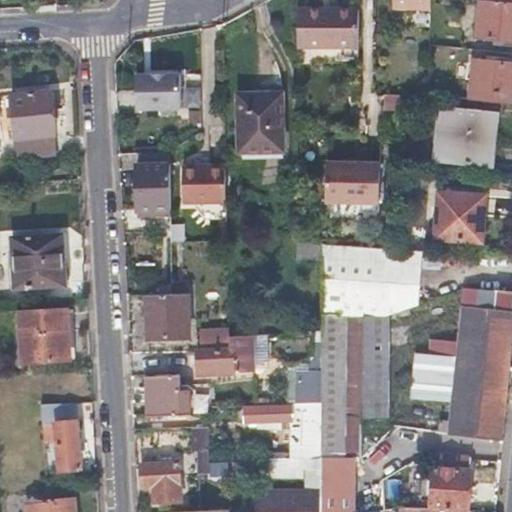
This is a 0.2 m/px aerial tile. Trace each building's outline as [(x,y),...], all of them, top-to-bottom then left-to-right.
[(511,38),(511,1),(496,0),(480,0),(478,36),(511,38)] [(359,6),(305,8),(305,48),(358,46),(359,6)] [(305,8),(296,9),(296,49),(305,48),(305,8)] [(511,102),(511,61),(474,58),(469,97),(511,102)] [(179,107),(178,73),(134,75),(135,109),(179,107)] [(53,154),(52,146),(51,137),(53,137),(50,90),(12,93),(15,157),(53,154)] [(278,93),(258,93),(237,93),(238,150),(278,149),(278,93)] [(465,156),(465,158),(465,160),(489,162),(493,112),(442,107),(438,152),(465,156)] [(137,151),(137,158),(137,164),(135,164),(136,211),(168,209),(167,149),(137,151)] [(347,162),(326,162),(325,203),(380,203),(381,162),(360,162),(347,162)] [(224,201),(224,164),(181,166),(183,203),(224,201)] [(439,190),(437,212),(435,235),(481,239),(485,194),(439,190)] [(136,219),(168,218),(168,209),(136,211),(136,219)] [(61,286),(61,276),(60,267),(63,267),(61,237),(10,239),(12,269),(15,269),(16,287),(61,286)] [(349,312),(388,314),(416,304),(421,250),(324,244),(324,332),(322,460),(347,460),(349,312)] [(500,439),(511,324),(511,291),(464,287),(458,340),(431,339),(430,352),(457,355),(451,397),(449,423),(439,422),(438,434),(501,440),(501,439),(500,439)] [(148,338),(168,336),(188,335),(186,292),(145,294),(148,338)] [(18,312),(19,337),(21,362),(67,360),(65,311),(18,312)] [(349,312),(347,460),(359,460),(359,416),(386,415),(388,314),(349,312)] [(226,328),(200,329),(201,347),(226,346),(226,335),(226,328)] [(195,365),(200,365),(204,365),(205,370),(231,368),(231,347),(251,346),(250,334),(226,335),(226,346),(201,347),(195,348),(195,365)] [(409,393),(451,397),(457,355),(430,352),(414,350),(409,393)] [(186,412),(185,401),(185,389),(179,389),(178,371),(130,373),(132,415),(186,412)] [(235,397),(235,384),(216,385),(216,398),(235,397)] [(39,404),(41,424),(54,423),(67,421),(65,403),(39,404)] [(240,407),(240,413),(240,420),(276,420),(277,407),(240,407)] [(56,441),(56,446),(59,470),(80,468),(75,421),(67,421),(54,423),(56,441)] [(41,424),(43,442),(56,441),(54,423),(41,424)] [(193,473),(201,473),(209,472),(206,425),(190,426),(191,448),(193,473)] [(185,448),(191,448),(190,426),(183,426),(185,448)] [(432,508),(469,509),(470,456),(434,455),(432,508)] [(322,460),(322,490),(322,511),(345,511),(346,491),(347,460),(322,460)] [(141,469),(141,477),(142,486),(155,485),(156,502),(179,501),(178,467),(141,469)] [(322,511),(322,490),(252,489),(251,511),(322,511)] [(374,511),(375,492),(346,491),(345,511),(374,511)] [(27,499),(27,511),(73,511),(72,498),(27,499)]
